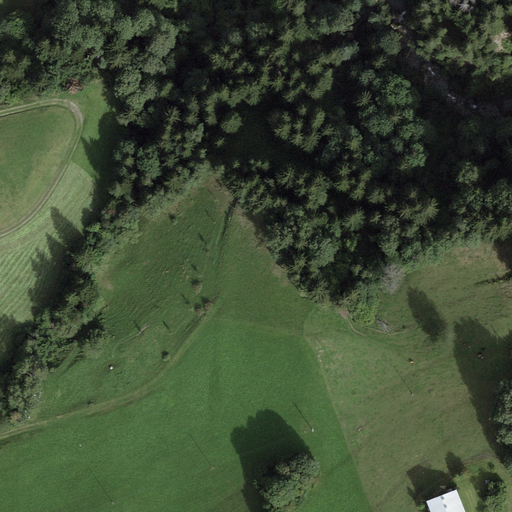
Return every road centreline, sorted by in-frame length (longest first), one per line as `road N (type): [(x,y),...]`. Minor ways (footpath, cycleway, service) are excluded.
road 1 (track): [(0,420),(22,433),(157,395),(214,319)]
road 2 (track): [(0,239),(20,232),(49,197),(83,131),(77,109),(59,105),(0,119)]
